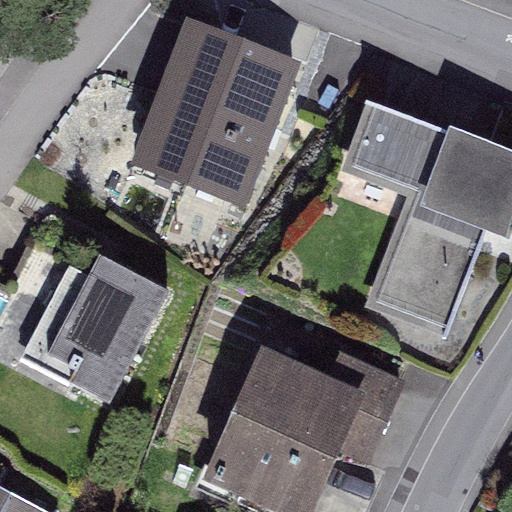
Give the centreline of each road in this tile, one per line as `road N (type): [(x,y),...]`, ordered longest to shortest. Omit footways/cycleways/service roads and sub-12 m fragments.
road 1 (residential): [(511,363),(424,511)]
road 2 (residential): [(89,0),(0,127)]
road 3 (residential): [(511,51),(380,0)]
